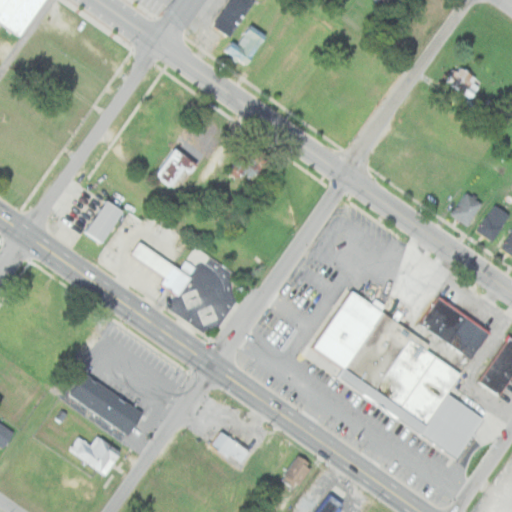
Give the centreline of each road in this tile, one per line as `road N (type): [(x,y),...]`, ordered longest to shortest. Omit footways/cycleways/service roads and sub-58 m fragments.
road 1 (trunk): [(419,511),(0,214)]
road 2 (tertiary): [(511,289),(99,0)]
road 3 (residential): [(109,511),(353,178)]
road 4 (tertiary): [(0,276),(164,45)]
road 5 (residential): [(353,178),(477,0)]
